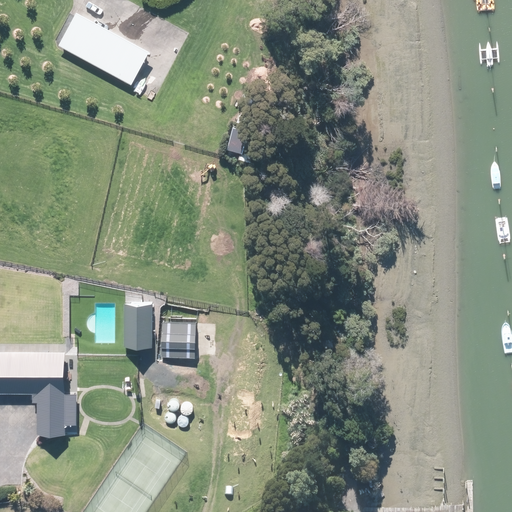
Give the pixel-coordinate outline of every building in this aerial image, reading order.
[(135,83),(154,48),(81,9),(77,16),(76,15),(61,42),(63,43),(62,44),(135,83)] [(64,274),(63,293),(79,294),(80,275),(64,274)] [(126,301),(126,344),(154,344),(154,301),(126,301)] [(163,356),(198,357),(199,322),(164,321),(163,356)] [(0,348),(0,389),(41,390),(41,429),(65,430),(66,420),(79,420),(80,391),(66,390),(67,349),(0,348)] [(153,394),(152,395),(151,398),(152,399),(152,400),(152,401),(153,402),(154,403),(155,403),(156,404),(155,404),(154,404),(153,405),(152,405),(151,406),(150,407),(150,408),(150,410),(150,413),(150,414),(151,415),(152,416),(153,417),(154,417),(155,418),(156,418),(157,418),(158,418),(159,418),(161,417),(161,416),(162,416),(163,415),(164,413),(164,412),(164,411),(164,410),(164,409),(163,408),(163,407),(162,406),(161,405),(160,404),(159,404),(160,404),(161,403),(162,403),(163,402),(164,401),(164,400),(165,399),(165,398),(165,397),(165,396),(164,395),(164,394),(163,393),(162,392),(161,391),(159,391),(158,391),(157,391),(156,391),(155,391),(154,392),(153,393),(153,394)] [(171,399),(170,400),(169,403),(169,404),(169,405),(169,406),(170,407),(170,408),(171,409),(170,409),(169,410),(168,411),(167,412),(166,413),(166,415),(166,416),(166,417),(166,418),(167,419),(168,419),(168,420),(169,421),(170,421),(171,422),(172,422),(174,422),(176,421),(177,420),(177,419),(178,418),(178,417),(179,416),(179,415),(179,414),(178,413),(178,412),(177,411),(177,410),(176,410),(177,410),(178,410),(179,409),(180,408),(181,408),(181,407),(182,406),(182,405),(182,404),(182,402),(181,401),(181,400),(180,400),(180,399),(179,398),(178,398),(177,397),(176,397),(175,397),(174,397),(173,398),(172,398),(171,399)]
